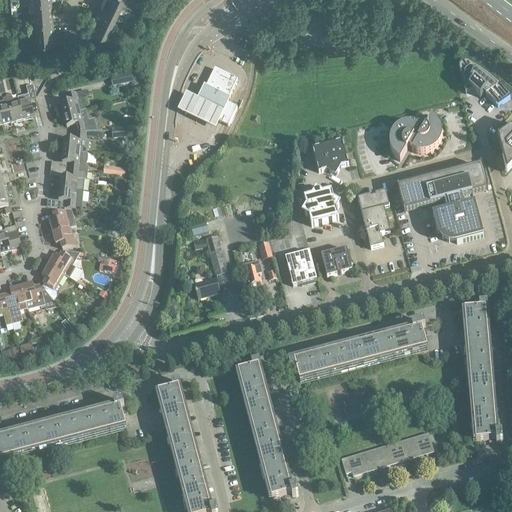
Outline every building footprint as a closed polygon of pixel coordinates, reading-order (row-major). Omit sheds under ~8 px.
[(33,12),(51,10),(50,0),(42,0),(33,1),(33,12)] [(102,0),(98,10),(114,17),(119,7),(103,0),(102,0)] [(34,22),(52,21),(51,10),(33,12),(34,22)] [(94,20),(110,27),(114,17),(98,10),(94,20)] [(110,27),(94,20),(89,30),(90,31),(91,48),(105,47),(105,38),(110,27)] [(35,33),(53,32),(52,21),(34,22),(35,33)] [(54,43),(53,32),(35,33),(36,44),(37,44),(38,51),(52,50),(51,43),(54,43)] [(472,66),(470,65),(469,64),(468,64),(467,63),(466,63),(465,63),(464,63),(463,63),(461,64),(461,65),(460,65),(459,66),(459,67),(459,68),(458,69),(458,70),(459,71),(459,73),(465,95),(466,95),(465,90),(468,89),(480,99),(483,95),(497,108),(510,99),(511,100),(510,97),(506,94),(505,92),(501,88),(499,86),(495,83),(491,79),(487,76),(483,73),(481,71),(476,68),(472,66)] [(228,101),(228,99),(237,81),(215,70),(206,88),(205,89),(228,101)] [(140,71),(132,74),(132,73),(110,79),(113,88),(131,83),(132,87),(139,85),(140,71)] [(17,98),(19,105),(24,121),(34,119),(30,103),(37,102),(32,86),(26,88),(28,96),(17,98)] [(63,117),(86,111),(83,100),(78,101),(76,94),(65,97),(67,104),(60,105),(63,117)] [(186,95),(178,113),(188,117),(214,130),(223,112),(195,99),(186,95)] [(0,103),(0,116),(3,127),(13,124),(9,108),(8,105),(13,104),(11,97),(2,99),(3,102),(0,103)] [(19,105),(9,108),(13,124),(24,121),(19,105)] [(227,105),(223,112),(220,119),(218,123),(219,123),(221,124),(226,127),(227,127),(228,127),(237,109),(236,109),(229,106),(228,105),(227,105)] [(75,134),(87,133),(97,132),(94,120),(89,122),(86,111),(63,117),(66,129),(73,127),(75,134)] [(433,119),(431,118),(423,132),(419,130),(420,128),(419,128),(417,127),(415,126),(414,126),(412,125),(410,125),(408,125),(406,126),(404,126),(402,127),(400,128),(398,129),(397,130),(395,131),(394,132),(394,133),(393,134),(392,135),(391,137),(390,139),(390,140),(390,142),(389,143),(389,145),(389,146),(389,147),(390,149),(390,150),(390,152),(391,154),(392,155),(393,156),(393,157),(394,159),(396,160),(397,161),(398,162),(400,163),(408,149),(412,151),(411,153),(412,153),(414,154),(416,155),(418,155),(420,156),(422,156),(424,156),(426,155),(428,155),(430,154),(431,153),(433,152),(435,151),(436,151),(437,149),(438,148),(439,146),(440,145),(441,143),(441,142),(441,140),(442,138),(442,136),(442,135),(442,133),(442,131),(441,130),(441,128),(440,127),(439,126),(438,124),(438,123),(437,122),(436,121),(435,120),(433,119)] [(128,130),(112,131),(112,140),(129,139),(128,130)] [(498,140),(497,140),(505,170),(506,170),(506,169),(511,170),(510,171),(511,172),(511,170),(511,131),(499,141),(498,140)] [(87,133),(75,134),(74,141),(64,141),(63,152),(86,155),(86,149),(85,149),(87,133)] [(341,168),(348,166),(342,142),(312,150),(318,174),(326,172),(335,178),(341,168)] [(68,172),(87,174),(88,166),(86,166),(87,155),(86,155),(63,152),(62,164),(69,165),(68,172)] [(126,169),(104,167),(103,175),(130,178),(131,173),(126,172),(126,169)] [(475,207),(472,197),(486,194),(486,193),(487,193),(487,194),(488,193),(487,191),(486,186),(485,182),(485,179),(483,175),(482,170),(481,168),(480,168),(480,169),(480,168),(399,190),(398,190),(397,190),(398,192),(398,194),(399,199),(400,202),(401,206),(402,209),(403,211),(404,215),(405,215),(406,214),(406,215),(430,208),(433,218),(432,218),(437,234),(439,234),(439,235),(440,237),(441,238),(442,239),(443,240),(443,241),(445,242),(446,243),(448,243),(448,244),(450,244),(451,244),(453,244),(454,244),(456,244),(457,246),(483,239),(475,207)] [(59,190),(76,192),(83,193),(84,181),(87,182),(87,174),(68,172),(67,179),(61,178),(59,190)] [(131,178),(118,177),(117,183),(120,183),(121,184),(121,186),(122,186),(122,190),(121,190),(121,196),(130,197),(131,178)] [(76,192),(59,190),(58,202),(65,203),(64,210),(76,211),(77,204),(75,204),(76,192)] [(312,198),(304,200),(306,208),(302,215),(309,219),(311,228),(339,221),(336,212),(340,205),(333,201),(331,193),(323,195),(316,191),(312,198)] [(389,210),(389,209),(385,195),(358,202),(366,234),(364,242),(369,243),(371,251),(384,248),(381,237),(390,235),(384,210),(388,209),(389,210)] [(5,196),(0,197),(0,209),(8,207),(5,196)] [(52,234),(70,230),(76,228),(72,212),(67,211),(53,215),(54,221),(49,223),(52,234)] [(193,238),(208,234),(206,224),(190,229),(193,238)] [(4,231),(6,237),(11,254),(22,251),(15,228),(4,231)] [(70,230),(52,234),(56,246),(60,245),(62,251),(77,247),(75,240),(73,241),(70,230)] [(227,275),(223,260),(217,236),(205,239),(211,263),(215,278),(227,275)] [(0,238),(0,254),(0,256),(11,254),(6,237),(0,238)] [(263,262),(273,259),(269,244),(258,247),(263,262)] [(84,255),(110,259),(111,250),(86,246),(84,255)] [(348,274),(352,267),(350,266),(346,251),(321,258),(327,280),(348,274)] [(314,283),(317,282),(309,253),(285,260),(286,262),(292,286),(295,288),(306,285),(307,287),(315,285),(314,283)] [(48,268),(64,277),(70,280),(76,269),(72,267),(75,262),(62,254),(58,260),(54,257),(48,268)] [(101,260),(99,272),(115,275),(117,263),(101,260)] [(261,277),(258,263),(243,267),(249,288),(261,285),(259,277),(261,277)] [(64,277),(48,268),(42,278),(46,281),(43,286),(56,294),(59,288),(58,287),(64,277)] [(277,280),(275,273),(268,274),(270,282),(277,280)] [(73,284),(79,287),(83,279),(77,276),(73,284)] [(108,292),(110,287),(104,285),(105,281),(98,279),(96,288),(108,292)] [(216,281),(203,285),(202,281),(200,280),(195,281),(194,283),(196,287),(195,287),(199,302),(220,296),(216,281)] [(21,288),(26,309),(27,312),(45,307),(40,289),(34,290),(33,285),(21,288)] [(26,309),(21,288),(9,291),(11,296),(5,298),(12,326),(23,323),(20,311),(26,309)] [(102,293),(99,297),(106,302),(109,304),(113,297),(112,297),(104,294),(102,293)] [(201,303),(203,308),(227,302),(225,296),(201,303)] [(0,316),(0,317),(3,316),(6,328),(12,326),(5,298),(0,299),(0,316)] [(485,305),(487,305),(487,304),(479,305),(479,311),(465,312),(476,443),(496,441),(496,445),(503,444),(502,435),(496,435),(485,305)] [(75,334),(65,322),(61,325),(65,330),(60,333),(66,340),(75,334)] [(413,332),(289,365),(290,371),(296,369),(299,382),(427,349),(422,331),(425,330),(423,323),(411,326),(413,332)] [(14,332),(16,338),(24,335),(22,330),(14,332)] [(34,360),(33,356),(33,355),(31,348),(20,351),(23,362),(34,360)] [(18,358),(16,349),(9,351),(11,360),(18,358)] [(296,488),(290,490),(256,363),(251,364),(253,370),(238,373),(272,501),(291,496),(292,499),(299,497),(296,488)] [(177,384),(171,385),(173,391),(159,394),(189,511),(216,511),(216,509),(210,511),(177,384)] [(115,411),(0,440),(0,462),(126,429),(121,410),(124,409),(122,402),(113,405),(115,411)] [(415,440),(420,458),(434,454),(428,436),(415,440)] [(420,458),(415,440),(401,444),(407,462),(420,458)] [(407,462),(401,444),(388,448),(394,466),(407,462)] [(394,466),(388,448),(375,452),(380,470),(394,466)] [(380,470),(375,452),(361,456),(367,475),(380,470)] [(367,475),(361,456),(341,462),(346,476),(352,474),(353,479),(367,475)] [(235,502),(237,508),(249,505),(247,499),(235,502)]
